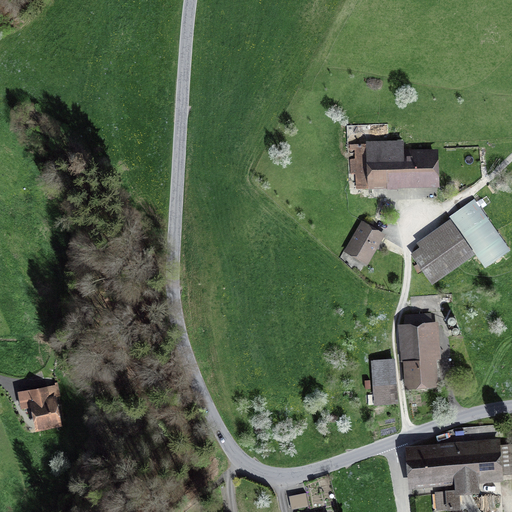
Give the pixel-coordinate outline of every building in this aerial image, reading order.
[(367,144),(350,145),(350,149),(357,149),(357,159),(350,160),(351,174),(357,173),(358,188),(369,188),(369,182),(433,180),(432,150),(415,150),(415,149),(412,150),(403,150),(403,143),(387,143),(387,144),(374,144),(374,136),(367,137),(367,144)] [(474,199),(449,217),(485,268),(510,250),(474,199)] [(381,236),(362,225),(348,249),(367,260),(381,236)] [(431,281),(472,251),(455,227),(413,256),(431,281)] [(434,296),(419,295),(419,306),(434,306),(434,296)] [(430,315),(405,317),(404,327),(407,361),(408,361),(409,367),(405,367),(406,383),(433,381),(431,359),(433,359),(430,315)] [(392,359),(373,361),(375,405),(396,403),(392,359)] [(32,395),(20,397),(22,408),(35,406),(38,425),(57,421),(52,394),(49,394),(48,390),(32,393),(32,395)] [(511,473),(511,470),(510,445),(500,446),(498,424),(456,428),(442,433),(443,447),(411,450),(411,451),(408,451),(411,482),(414,481),(415,486),(433,484),(433,481),(457,479),(458,491),(477,490),(476,476),(485,475),(485,482),(500,480),(500,474),(511,473)] [(438,509),(460,508),(459,491),(437,493),(438,509)] [(306,492),(288,496),(291,509),(308,506),(306,492)] [(477,495),(462,497),(464,510),(454,511),(453,511),(465,511),(479,510),(477,495)] [(478,497),(480,508),(491,506),(488,495),(478,497)]
